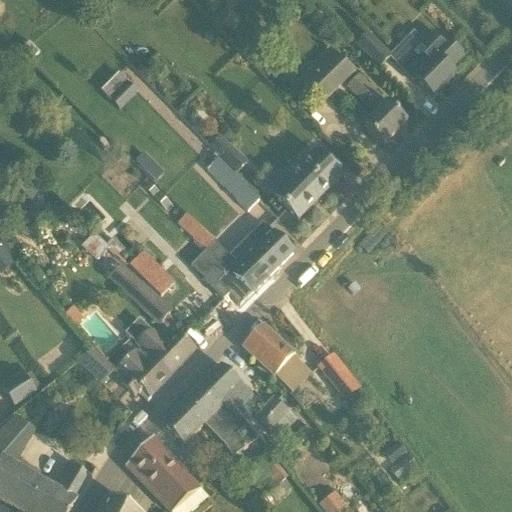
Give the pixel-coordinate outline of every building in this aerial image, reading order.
[(360,31),(351,40),(379,69),(391,58),(368,35),(366,37),(360,31)] [(403,70),(432,99),(454,76),(452,74),(466,61),(439,34),(424,48),(428,52),(418,63),(414,59),(403,70)] [(320,105),(354,72),(331,48),(297,81),(320,105)] [(383,148),(407,124),(359,77),(349,87),(375,114),(362,126),(383,148)] [(126,84),(109,102),(120,112),(137,93),(126,84)] [(209,148),(237,175),(247,163),(220,137),(209,148)] [(297,221),(340,177),(316,154),(273,198),(297,221)] [(144,155),(135,164),(155,184),(164,175),(144,155)] [(248,214),(260,202),(219,159),(207,171),(248,214)] [(0,192),(1,194),(13,183),(0,170),(0,192)] [(185,216),(177,226),(203,247),(210,239),(211,239),(198,227),(185,216)] [(293,254),(263,224),(230,258),(244,272),(256,261),(269,278),(293,254)] [(82,246),(93,260),(107,249),(96,235),(82,246)] [(244,272),(230,258),(210,239),(203,247),(216,261),(222,267),(221,267),(227,273),(217,284),(240,307),(269,278),(256,261),(244,272)] [(0,247),(0,277),(15,266),(0,247)] [(120,268),(109,259),(100,269),(110,279),(159,326),(169,315),(120,268)] [(161,294),(181,274),(169,263),(149,282),(161,294)] [(175,334),(165,345),(139,321),(126,336),(139,349),(149,359),(167,382),(195,353),(175,334)] [(292,395),(309,377),(291,359),(294,356),(262,326),(242,348),(292,395)] [(99,381),(113,368),(94,349),(80,362),(99,381)] [(150,399),(167,382),(149,359),(139,349),(133,356),(117,373),(124,380),(121,384),(135,397),(141,390),(150,399)] [(340,396),(334,388),(347,377),(333,358),(320,367),(322,370),(313,377),(332,402),(340,396)] [(250,398),(239,389),(241,386),(221,367),(196,393),(216,412),(222,406),(230,398),(240,408),(250,398)] [(36,392),(25,376),(3,392),(14,407),(36,392)] [(216,412),(196,393),(162,428),(180,446),(203,424),(213,435),(231,416),(222,406),(216,412)] [(278,440),(296,421),(274,399),(255,418),(278,440)] [(58,489),(16,466),(35,431),(16,419),(0,434),(0,501),(18,511),(71,511),(91,478),(71,467),(58,489)] [(169,511),(175,511),(199,493),(152,439),(126,468),(170,511),(169,511)] [(398,444),(382,457),(391,467),(407,454),(398,444)] [(221,453),(209,463),(222,480),(234,471),(221,453)] [(246,475),(262,498),(285,481),(269,459),(246,475)] [(334,494),(319,506),(323,511),(341,511),(345,509),(334,494)] [(99,511),(137,511),(108,497),(99,511)]
